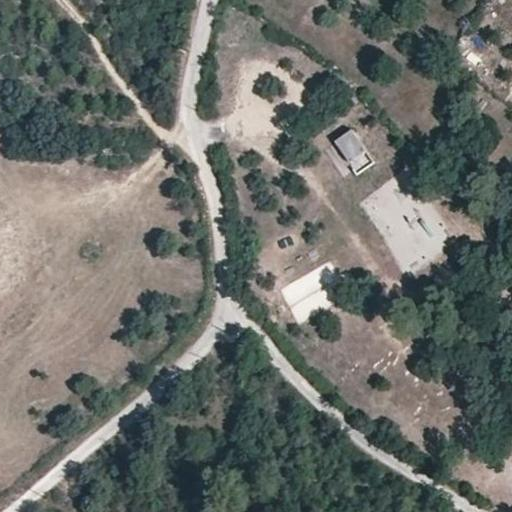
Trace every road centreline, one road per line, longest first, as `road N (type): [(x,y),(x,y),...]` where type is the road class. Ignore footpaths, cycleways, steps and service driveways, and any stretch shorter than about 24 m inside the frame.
road 1 (track): [(208,0),(191,67),(189,130),(205,175),(226,316)]
road 2 (track): [(226,316),(343,427),(469,511)]
road 3 (track): [(226,316),(206,345),(11,511)]
